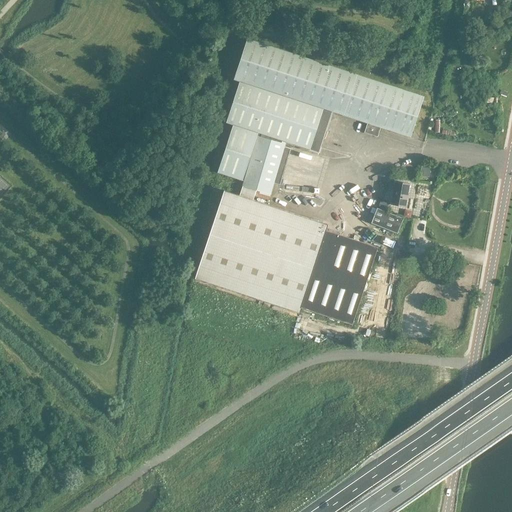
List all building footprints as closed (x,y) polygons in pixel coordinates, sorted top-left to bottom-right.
[(286,143),(318,154),(332,112),(324,110),(337,69),(247,39),(233,80),(239,82),(226,123),(233,125),(217,173),(243,181),(239,196),(253,200),(256,191),(271,195),(286,143)] [(337,69),(324,110),(332,112),(367,124),(364,133),(377,137),(379,128),(410,138),(424,97),(337,69)] [(303,151),(302,160),(324,164),(326,156),(303,151)] [(296,177),(318,183),(321,174),(299,168),(296,177)] [(391,205),(405,207),(410,185),(395,182),(391,205)] [(299,312),(301,308),(329,226),(253,200),(239,196),(226,191),(197,278),(299,312)] [(377,208),(371,223),(397,234),(403,219),(377,208)] [(327,231),(301,308),(340,321),(366,244),(327,231)] [(409,255),(403,299),(415,301),(417,286),(418,286),(423,257),(409,255)] [(458,304),(456,311),(470,313),(473,299),(459,296),(459,293),(454,293),(453,303),(458,304)] [(400,326),(398,334),(411,337),(413,328),(413,329),(418,307),(405,304),(400,326)] [(470,313),(456,311),(455,320),(445,318),(444,323),(468,328),(470,313)]
